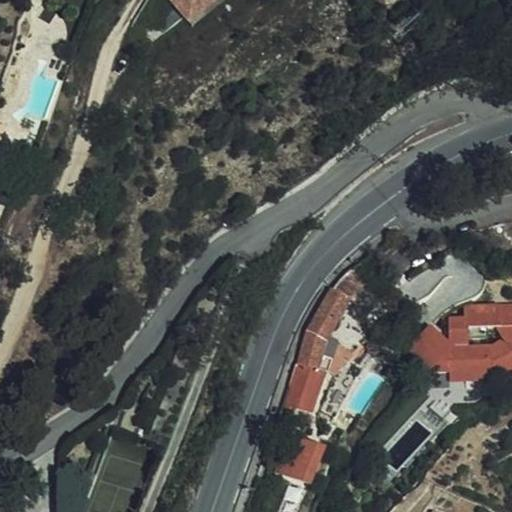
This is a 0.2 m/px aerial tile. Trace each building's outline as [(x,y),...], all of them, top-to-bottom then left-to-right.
[(174,0),(190,21),(216,0),(174,0)] [(376,275),(363,263),(356,268),(331,289),(350,300),(376,275)] [(350,300),(331,289),(308,328),(300,361),(286,400),(316,411),(330,372),(339,347),(330,343),(331,341),(350,300)] [(428,330),(406,354),(429,374),(451,373),(451,385),(431,409),(445,421),(458,407),(478,406),(491,398),(490,378),(496,378),(511,368),(511,306),(463,307),(464,319),(448,320),(450,349),(428,330)] [(358,352),(340,344),(339,347),(330,372),(339,375),(358,352)] [(364,413),(358,422),(366,428),(373,419),(364,413)] [(318,447),(292,436),(282,461),(296,466),(293,474),(306,479),(318,447)]
